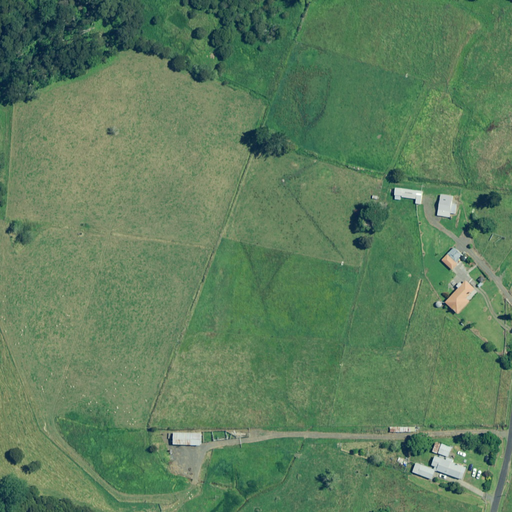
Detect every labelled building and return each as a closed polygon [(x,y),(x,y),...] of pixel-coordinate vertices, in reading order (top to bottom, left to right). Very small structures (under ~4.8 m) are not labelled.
[(422,191),(395,188),(394,196),(415,199),(415,203),(420,204),(422,191)] [(427,208),(434,209),(434,210),(437,210),(436,215),(449,217),(450,211),(452,196),(440,194),(439,199),(429,198),(427,208)] [(456,263),(447,254),(441,260),(450,269),(456,263)] [(472,289),(462,279),(456,286),(458,288),(445,302),(457,314),(469,301),(465,298),(469,294),(468,293),(472,289)] [(200,445),(201,434),(172,433),(171,444),(200,445)] [(450,447),(435,442),(432,452),(448,456),(450,447)] [(466,467),(434,456),(431,465),(437,467),(436,470),(461,479),(466,467)] [(434,470),(415,463),(412,472),(431,479),(434,470)]
